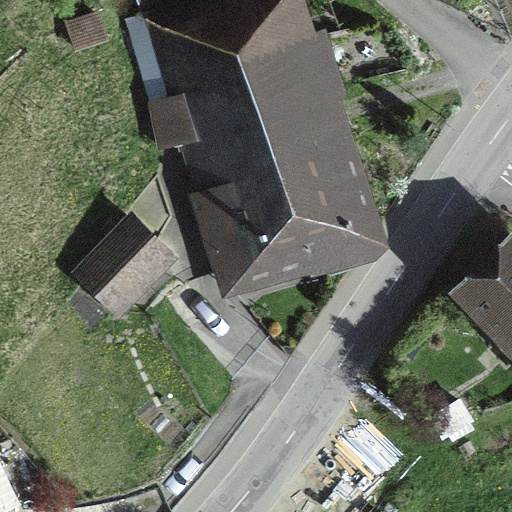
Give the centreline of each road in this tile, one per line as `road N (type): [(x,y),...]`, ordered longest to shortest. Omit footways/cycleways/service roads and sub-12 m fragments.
road 1 (unclassified): [(232,511),(294,434),(511,112)]
road 2 (residential): [(511,73),(405,0)]
